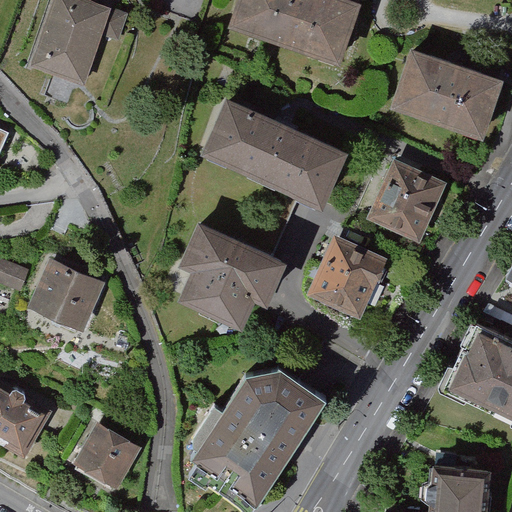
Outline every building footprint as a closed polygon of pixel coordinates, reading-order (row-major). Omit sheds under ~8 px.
[(128,15),(83,0),(53,0),(30,70),(83,88),(100,37),(119,43),(128,15)] [(359,5),(343,0),(234,0),(224,30),(338,68),(359,5)] [(504,84),(410,51),(389,111),(484,143),(504,84)] [(344,149),(220,93),(194,150),(299,197),(318,206),(344,149)] [(447,185),(394,161),(367,223),(420,246),(447,185)] [(197,270),(184,300),(241,324),(255,291),(267,296),(280,268),(269,263),(200,232),(186,265),(197,270)] [(360,323),(388,262),(335,238),(307,299),(360,323)] [(30,272),(0,260),(0,285),(22,294),(30,272)] [(69,336),(90,288),(43,268),(23,316),(69,336)] [(511,347),(468,328),(442,385),(511,417),(511,347)] [(134,336),(121,333),(118,344),(131,348),(134,336)] [(0,434),(29,451),(55,408),(0,375),(0,434)] [(248,509),(316,408),(295,394),(293,398),(268,381),(233,391),(210,425),(200,421),(179,452),(179,464),(184,466),(178,474),(248,509)] [(138,443),(99,421),(77,460),(116,482),(138,443)] [(487,511),(490,478),(443,474),(439,511),(487,511)]
